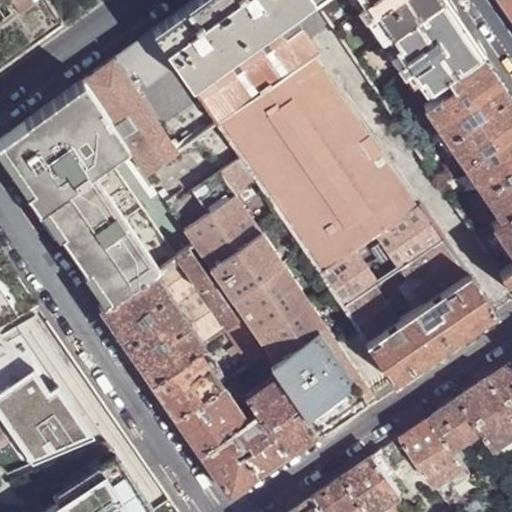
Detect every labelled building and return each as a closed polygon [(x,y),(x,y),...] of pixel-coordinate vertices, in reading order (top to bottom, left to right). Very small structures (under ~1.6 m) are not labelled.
[(0,0),(0,64),(13,55),(63,20),(52,0),(0,0)] [(192,0),(153,29),(176,63),(190,83),(216,121),(218,123),(320,52),(293,11),(307,0),(192,0)] [(365,0),(368,4),(372,11),(388,33),(434,0),(365,0)] [(460,19),(446,0),(434,0),(388,33),(404,58),(409,65),(426,89),(446,75),(482,51),(460,19)] [(368,4),(361,9),(363,12),(365,16),(372,11),(368,4)] [(142,36),(134,42),(150,66),(136,76),(141,83),(145,80),(161,74),(166,70),(176,63),(153,29),(142,36)] [(114,56),(84,78),(147,170),(177,149),(135,87),(141,83),(136,76),(150,66),(134,42),(114,56)] [(511,94),(502,80),(482,51),(446,75),(452,83),(423,102),(463,161),(511,127),(511,94)] [(321,274),(423,203),(320,52),(218,123),(240,156),(321,274)] [(404,58),(397,62),(399,66),(402,70),(409,65),(404,58)] [(108,301),(188,246),(193,242),(195,241),(185,226),(208,210),(194,188),(222,168),(240,156),(218,123),(216,121),(177,149),(147,170),(84,78),(54,99),(16,126),(0,137),(0,145),(7,155),(29,188),(50,218),(74,252),(97,284),(108,301)] [(501,216),(511,208),(511,127),(463,161),(482,188),(501,216)] [(339,340),(321,313),(222,168),(194,188),(208,210),(185,226),(195,241),(193,242),(322,430),(353,409),(376,394),(339,340)] [(423,203),(321,274),(343,307),(446,237),(423,203)] [(511,208),(501,216),(492,222),(511,250),(511,260),(500,269),(511,286),(511,208)] [(343,307),(357,327),(366,341),(469,270),(446,237),(343,307)] [(188,246),(108,301),(100,306),(109,320),(138,362),(150,379),(197,346),(224,328),(238,318),(188,246)] [(495,312),(469,270),(366,341),(394,381),(450,342),(495,312)] [(335,312),(321,313),(339,340),(357,327),(343,307),(335,312)] [(238,318),(224,328),(239,349),(245,358),(249,364),(263,354),(238,318)] [(214,359),(208,363),(197,346),(150,379),(163,399),(174,415),(222,383),(212,368),(218,364),(214,359)] [(245,358),(240,362),(244,367),(249,364),(245,358)] [(511,408),(511,361),(501,369),(490,376),(511,408)] [(35,367),(0,390),(0,413),(33,461),(95,435),(59,383),(50,389),(35,367)] [(317,434),(275,373),(245,393),(252,402),(257,411),(287,454),(305,442),(317,434)] [(233,375),(222,383),(240,410),(252,402),(245,393),(233,375)] [(511,437),(511,408),(490,376),(474,387),(461,396),(491,439),(497,448),(511,437)] [(222,383),(174,415),(189,436),(199,451),(230,431),(247,419),(246,418),(240,410),(222,383)] [(432,416),(462,459),(491,439),(461,396),(444,408),(432,416)] [(240,410),(246,418),(257,411),(252,402),(240,410)] [(277,461),(287,454),(257,411),(246,418),(247,419),(230,431),(240,446),(246,442),(250,447),(244,451),(259,473),(277,461)] [(423,465),(438,486),(467,466),(462,459),(432,416),(416,428),(404,436),(423,465)] [(246,482),(259,473),(244,451),(238,455),(234,450),(240,446),(230,431),(199,451),(229,493),(246,482)] [(404,436),(398,440),(418,468),(423,465),(404,436)] [(381,451),(359,466),(346,475),(364,501),(371,511),(381,511),(392,505),(403,496),(388,474),(394,470),(381,451)] [(145,511),(154,507),(121,457),(37,511),(145,511)] [(467,466),(438,486),(452,507),(455,511),(462,511),(487,495),(467,466)] [(317,495),(328,511),(348,511),(364,501),(346,475),(329,487),(317,495)] [(493,503),(498,510),(511,500),(511,487),(491,501),(493,503)] [(300,507),(292,511),(328,511),(317,495),(300,507)] [(475,511),(482,507),(484,509),(493,503),(491,501),(487,495),(462,511),(475,511)] [(412,511),(417,509),(413,502),(398,511),(412,511)]
